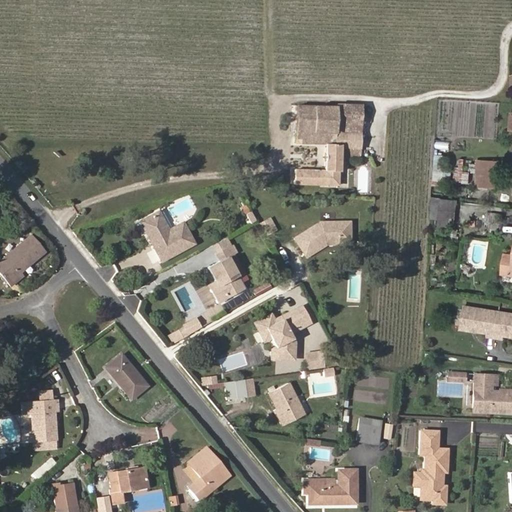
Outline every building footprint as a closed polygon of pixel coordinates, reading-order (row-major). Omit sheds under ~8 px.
[(297,104),(296,142),(327,143),(326,168),(296,167),(296,184),(339,185),(339,170),(342,171),(343,156),(362,157),(363,104),(337,103),(337,105),(297,104)] [(438,149),(450,150),(450,142),(438,141),(438,149)] [(469,183),(470,173),(463,172),(464,160),(461,160),(460,182),(469,183)] [(496,188),(498,162),(478,160),(476,186),(496,188)] [(450,182),(451,166),(436,165),(435,180),(450,182)] [(440,220),(442,199),(432,197),(431,219),(440,220)] [(455,222),(458,201),(442,199),(440,220),(439,227),(448,228),(449,221),(455,222)] [(194,243),(182,222),(168,230),(158,211),(139,221),(161,261),(194,243)] [(256,221),(251,212),(246,215),(251,223),(256,221)] [(500,232),(502,215),(493,214),(491,231),(500,232)] [(306,258),(327,245),(352,245),(352,220),(320,220),(293,237),(306,258)] [(20,272),(45,251),(31,234),(0,259),(0,274),(10,286),(23,275),(20,272)] [(209,267),(216,279),(206,284),(218,305),(246,289),(240,278),(242,277),(230,256),(238,252),(234,245),(232,246),(227,237),(212,246),(221,261),(209,267)] [(511,275),(511,255),(506,254),(503,274),(511,275)] [(294,341),(290,333),(309,323),(300,306),(280,317),(282,320),(275,323),(274,320),(270,314),(253,323),(263,342),(271,337),(276,346),(271,349),(270,359),(293,360),(294,341)] [(511,336),(511,313),(464,306),(461,329),(511,336)] [(177,341),(188,335),(184,327),(172,333),(177,341)] [(305,355),(307,370),(324,368),(322,353),(305,355)] [(147,386),(121,354),(105,367),(131,399),(147,386)] [(333,374),(332,367),(322,369),(323,376),(333,374)] [(466,382),(467,372),(447,371),(447,381),(466,382)] [(511,388),(498,388),(498,389),(493,389),(493,385),(498,385),(499,374),(473,372),(472,413),(511,414),(511,388)] [(216,384),(215,376),(206,377),(207,385),(216,384)] [(255,395),(252,378),(244,380),(246,397),(255,395)] [(246,397),(244,380),(223,383),(226,400),(246,397)] [(304,414),(288,383),(268,393),(276,409),(283,424),(304,414)] [(58,440),(56,412),(60,411),(59,399),(53,399),(52,389),(38,390),(39,400),(21,401),(22,414),(31,413),(33,451),(57,449),(56,440),(58,440)] [(283,424),(276,409),(273,410),(281,425),(283,424)] [(382,422),(383,420),(359,416),(355,441),(379,445),(380,439),(382,422)] [(391,440),(393,424),(382,422),(380,439),(391,440)] [(412,485),(420,486),(419,500),(447,501),(447,484),(444,484),(444,471),(448,471),(449,447),(439,447),(439,429),(419,428),(418,455),(423,456),(423,470),(413,470),(412,485)] [(210,491),(229,475),(205,447),(202,449),(211,460),(209,462),(220,474),(206,486),(210,491)] [(210,491),(206,486),(220,474),(209,462),(211,460),(202,449),(187,462),(200,477),(187,487),(198,500),(210,491)] [(38,479),(56,462),(50,456),(33,473),(38,479)] [(146,482),(144,466),(108,473),(111,490),(109,490),(112,504),(122,503),(120,491),(129,490),(128,485),(146,482)] [(358,504),(358,468),(337,468),(337,481),(334,481),(334,478),(303,477),(303,493),(308,493),(308,504),(358,504)] [(77,511),(73,483),(58,485),(58,482),(51,483),(55,511),(77,511)] [(129,490),(147,486),(146,482),(128,485),(129,490)] [(178,494),(168,496),(170,505),(180,503),(178,494)]
